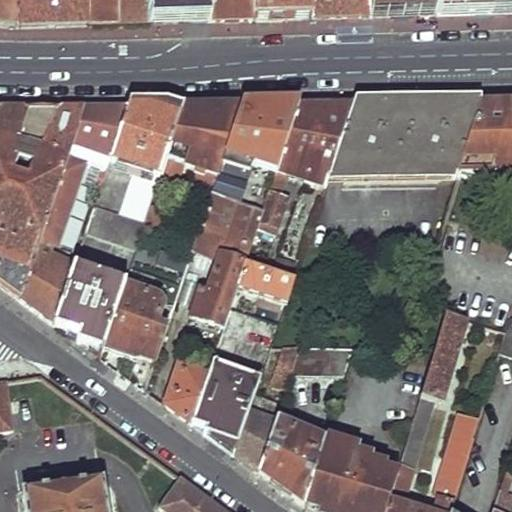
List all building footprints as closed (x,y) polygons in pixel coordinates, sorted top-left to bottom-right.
[(0,0),(0,26),(10,27),(10,0),(0,0)] [(84,0),(10,0),(10,27),(85,25),(84,0)] [(84,0),(85,25),(118,24),(118,0),(84,0)] [(118,0),(118,24),(149,23),(150,18),(149,0),(118,0)] [(149,0),(150,18),(209,18),(208,0),(149,0)] [(208,0),(209,18),(209,23),(249,21),(249,0),(208,0)] [(249,0),(249,21),(310,20),(309,0),(249,0)] [(309,0),(310,20),(341,19),(340,0),(309,0)] [(340,0),(341,19),(368,18),(367,0),(340,0)] [(367,0),(368,18),(431,16),(430,0),(367,0)] [(430,0),(431,16),(495,14),(493,0),(430,0)] [(511,0),(493,0),(495,14),(511,13),(511,0)] [(458,180),(482,105),(355,109),(330,181),(343,181),(341,191),(435,191),(441,181),(458,180)] [(491,179),(511,107),(511,105),(482,105),(458,180),(489,179),(491,179)] [(511,107),(491,179),(511,178),(511,107)] [(264,213),(255,234),(273,241),(287,202),(280,199),(287,178),(326,191),(330,181),(355,109),(298,110),(277,174),(264,213)] [(243,111),(228,156),(277,174),(298,110),(243,111)] [(158,200),(154,214),(164,217),(175,184),(181,186),(186,170),(199,175),(194,191),(207,196),(204,206),(211,207),(215,197),(226,166),(228,156),(243,111),(187,112),(158,200)] [(90,169),(108,175),(112,163),(129,112),(84,113),(72,149),(95,157),(90,169)] [(141,172),(135,192),(158,200),(187,112),(129,112),(112,163),(141,172)] [(84,113),(1,113),(0,115),(0,285),(22,301),(40,245),(67,165),(72,149),(84,113)] [(108,175),(90,169),(95,157),(72,149),(67,165),(83,171),(78,187),(92,191),(93,186),(103,189),(108,175)] [(67,165),(40,245),(57,252),(83,171),(67,165)] [(215,197),(237,204),(247,175),(226,166),(215,197)] [(158,200),(135,192),(125,221),(149,228),(154,214),(158,200)] [(200,245),(196,256),(220,258),(243,265),(255,234),(264,213),(237,204),(215,197),(211,207),(204,230),(200,245)] [(125,221),(96,211),(89,233),(142,250),(149,228),(125,221)] [(154,214),(149,228),(173,236),(177,222),(164,217),(154,214)] [(183,224),(180,238),(200,245),(204,230),(183,224)] [(40,245),(22,301),(57,328),(76,270),(80,257),(73,255),(69,268),(53,262),(57,252),(40,245)] [(83,249),(77,247),(73,255),(80,257),(83,249)] [(201,291),(192,319),(202,324),(221,329),(228,312),(243,265),(220,258),(207,292),(201,291)] [(243,265),(228,312),(235,314),(243,291),(283,306),(293,280),(243,265)] [(81,337),(79,343),(102,352),(101,360),(105,363),(130,287),(76,270),(57,328),(81,337)] [(130,287),(105,363),(132,362),(134,357),(160,366),(172,333),(159,329),(166,308),(166,301),(162,298),(130,287)] [(456,511),(482,424),(463,418),(437,501),(441,502),(438,511),(404,511),(419,467),(416,466),(434,404),(444,407),(468,325),(447,320),(399,479),(389,511),(456,511)] [(294,351),(281,350),(276,369),(290,372),(294,351)] [(294,351),(288,381),(340,383),(347,352),(294,351)] [(210,376),(194,427),(208,431),(207,436),(210,438),(239,447),(249,415),(259,381),(213,366),(210,376)] [(169,408),(194,427),(210,376),(188,369),(183,368),(169,408)] [(235,458),(262,478),(276,425),(284,393),(272,392),(266,411),(269,412),(266,421),(249,415),(239,447),(235,458)] [(262,478),(307,511),(308,511),(325,446),(276,425),(262,478)] [(325,446),(308,511),(311,511),(335,511),(351,451),(325,443),(325,446)] [(351,451),(335,511),(389,511),(399,479),(384,476),(384,472),(369,467),(370,463),(356,458),(357,453),(351,451)] [(511,511),(511,499),(511,496),(511,477),(499,511),(511,511)] [(220,511),(177,480),(155,511),(220,511)] [(19,498),(21,511),(103,511),(99,485),(19,498)]
